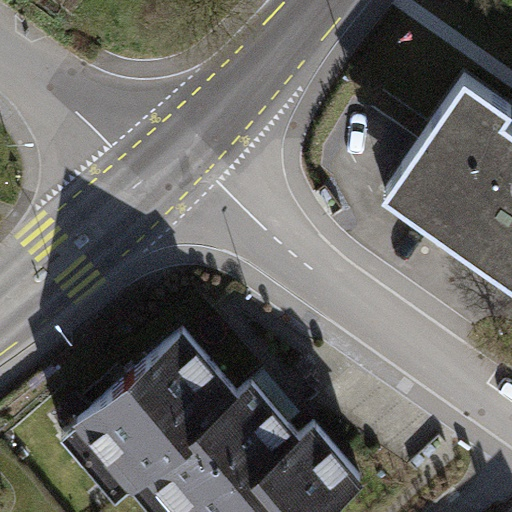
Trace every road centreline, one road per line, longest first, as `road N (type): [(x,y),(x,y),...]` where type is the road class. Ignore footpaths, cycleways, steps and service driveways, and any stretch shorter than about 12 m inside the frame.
road 1 (residential): [(511,402),(307,266),(217,182),(165,164)]
road 2 (tertiary): [(165,164),(317,0)]
road 3 (tertiary): [(0,308),(165,164)]
road 4 (residential): [(165,164),(114,146),(0,59)]
